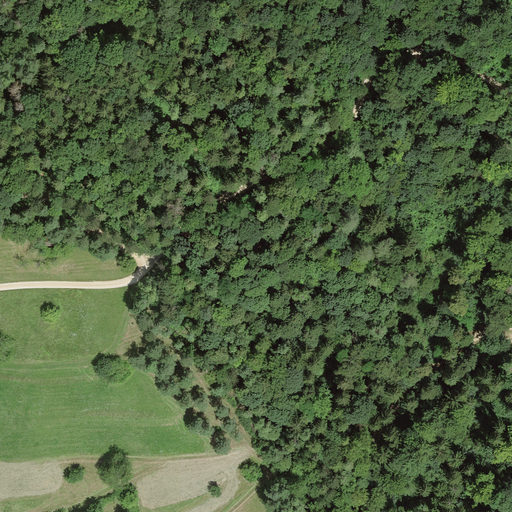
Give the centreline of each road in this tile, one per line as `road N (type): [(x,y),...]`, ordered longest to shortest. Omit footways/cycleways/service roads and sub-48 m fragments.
road 1 (track): [(147,264),(189,218),(342,132),(380,56),(411,41)]
road 2 (track): [(0,464),(260,452),(269,465),(261,482),(225,511)]
road 3 (track): [(280,0),(259,42),(184,110),(44,194)]
road 4 (track): [(511,95),(448,50),(411,41),(429,70),(511,147)]
road 5 (track): [(362,511),(365,462),(402,391),(439,355),(496,334),(511,337)]
road 6 (track): [(0,363),(84,360),(114,348),(135,276)]
road 7 (track): [(0,286),(110,284),(147,264)]
road 8 (track): [(147,264),(44,194)]
